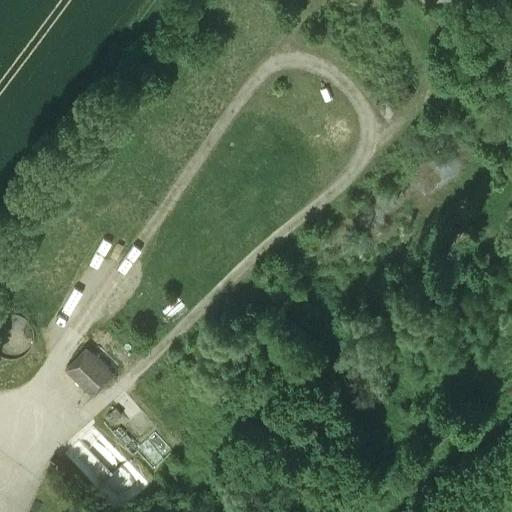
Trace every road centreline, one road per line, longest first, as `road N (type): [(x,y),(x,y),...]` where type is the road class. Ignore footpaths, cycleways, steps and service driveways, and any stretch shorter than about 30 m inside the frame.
road 1 (track): [(0,407),(33,391),(59,360),(265,74),(287,61),(321,65),(366,115),(353,175),(0,493)]
road 2 (track): [(183,0),(0,264)]
